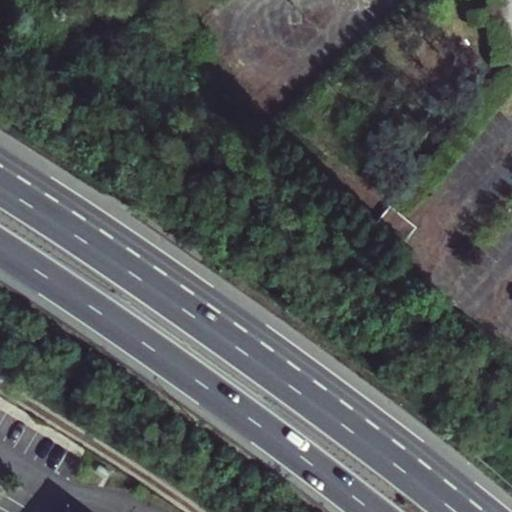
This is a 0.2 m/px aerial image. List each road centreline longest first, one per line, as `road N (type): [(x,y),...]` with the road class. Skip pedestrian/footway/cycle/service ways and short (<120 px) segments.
road 1 (trunk): [(454,511),(253,359),(0,187)]
road 2 (trunk): [(0,247),(373,511)]
